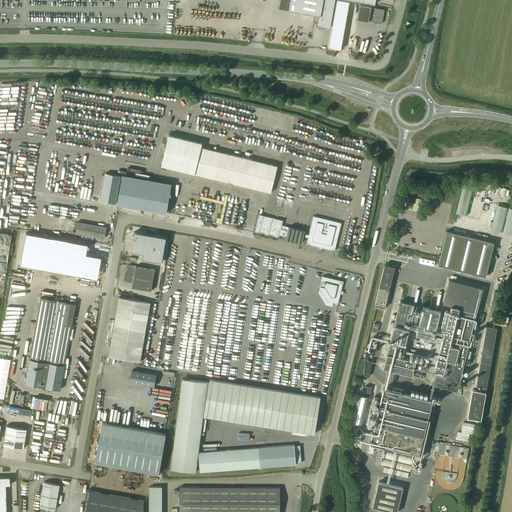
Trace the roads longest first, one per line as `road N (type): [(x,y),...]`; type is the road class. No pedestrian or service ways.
road 1 (unclassified): [(76,473),(123,220),(370,272)]
road 2 (unclassified): [(0,38),(383,62)]
road 3 (secondary): [(0,65),(314,79)]
road 4 (unknown): [(86,293),(35,289),(23,313),(18,374),(33,391),(68,390),(81,326)]
road 5 (tertiary): [(315,511),(370,272)]
road 6 (unknown): [(400,259),(488,282),(460,397)]
road 7 (unknown): [(400,259),(379,365),(460,397)]
road 8 (unknown): [(290,479),(170,483),(165,511)]
road 9 (tertiary): [(370,272),(401,153)]
